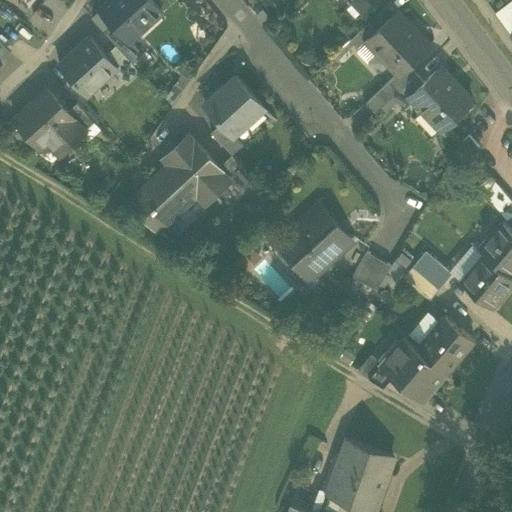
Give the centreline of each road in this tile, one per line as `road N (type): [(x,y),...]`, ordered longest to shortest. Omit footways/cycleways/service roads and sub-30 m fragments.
road 1 (track): [(0,153),(480,453)]
road 2 (residential): [(391,248),(404,211),(223,0)]
road 3 (residential): [(458,511),(511,377)]
